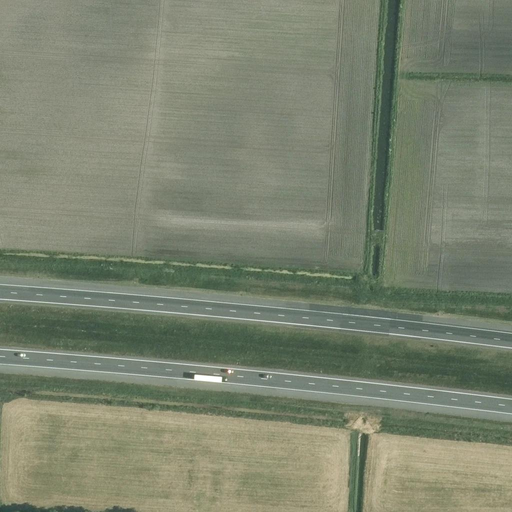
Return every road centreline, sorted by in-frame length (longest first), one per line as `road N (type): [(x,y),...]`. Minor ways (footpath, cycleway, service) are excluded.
road 1 (motorway): [(0,355),(511,406)]
road 2 (motorway): [(511,340),(0,290)]
